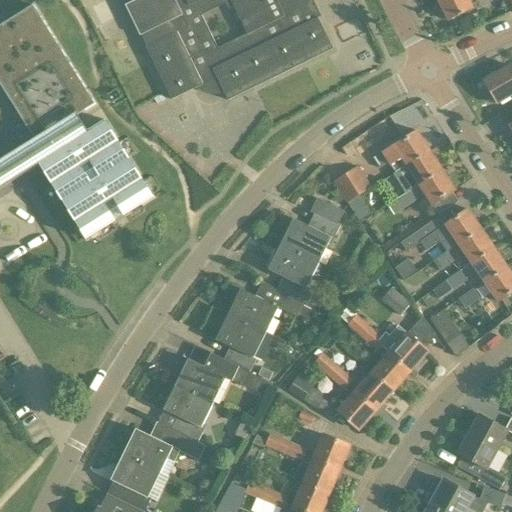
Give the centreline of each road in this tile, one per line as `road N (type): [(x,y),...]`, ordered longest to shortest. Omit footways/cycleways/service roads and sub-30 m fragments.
road 1 (residential): [(39,511),(86,419),(169,291),(294,155),(426,69)]
road 2 (residential): [(511,341),(439,403),(370,511)]
road 3 (residential): [(511,201),(426,69)]
